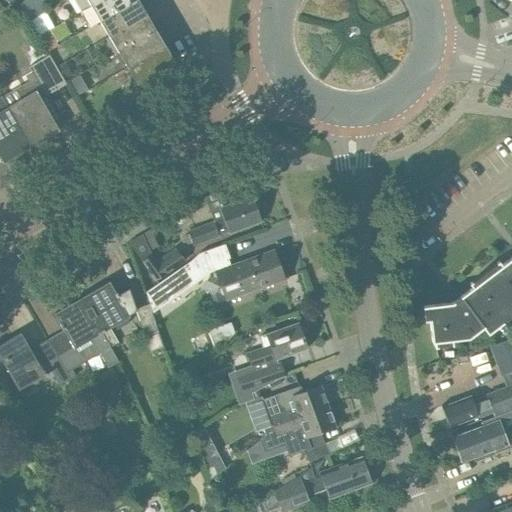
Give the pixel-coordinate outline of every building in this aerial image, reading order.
[(23,0),(18,6),(28,23),(45,12),(41,5),(46,2),(44,0),(23,0)] [(72,0),(79,10),(96,0),(72,0)] [(88,26),(132,0),(96,0),(79,10),(88,26)] [(108,35),(146,13),(138,0),(132,0),(88,26),(88,27),(99,20),(108,35)] [(117,51),(155,29),(146,13),(108,35),(117,51)] [(48,28),(40,15),(31,21),(38,34),(48,28)] [(38,34),(48,51),(58,46),(48,28),(38,34)] [(164,44),(155,29),(117,51),(126,66),(164,44)] [(174,61),(164,44),(126,66),(136,84),(174,61)] [(57,69),(48,55),(29,66),(47,96),(66,84),(64,81),(57,69)] [(66,63),(57,69),(64,81),(73,76),(66,63)] [(35,92),(10,106),(32,145),(57,130),(35,92)] [(32,145),(10,106),(3,95),(0,97),(0,154),(4,161),(32,145)] [(262,206),(255,189),(233,197),(235,203),(220,208),(224,218),(188,232),(189,234),(185,236),(188,243),(192,242),(193,245),(229,232),(260,221),(256,209),(262,206)] [(274,250),(241,261),(251,290),(285,278),(274,250)] [(183,259),(177,251),(159,264),(152,254),(142,261),(155,281),(168,272),(183,259)] [(511,256),(488,274),(511,305),(511,256)] [(251,290),(241,261),(215,271),(187,281),(198,309),(225,300),(251,291),(251,290)] [(452,302),(423,306),(424,320),(429,320),(432,342),(434,342),(434,347),(437,346),(437,342),(457,340),(468,338),(482,327),(484,330),(511,308),(511,305),(488,274),(452,302)] [(109,283),(85,297),(113,344),(117,341),(108,326),(128,315),(136,310),(129,288),(117,295),(109,281),(108,282),(109,283)] [(64,329),(50,338),(64,361),(68,369),(73,377),(75,376),(71,369),(100,354),(108,368),(118,362),(109,346),(113,344),(85,297),(56,314),(55,313),(54,313),(64,329)] [(159,330),(149,302),(137,307),(147,334),(159,330)] [(276,359),(288,355),(307,348),(298,323),(279,330),(267,334),(259,337),(262,347),(246,353),(252,368),(254,372),(237,378),(241,390),(245,389),(247,394),(285,375),(280,363),(278,364),(276,359)] [(224,324),(207,331),(214,347),(226,342),(230,339),(224,324)] [(64,361),(50,338),(36,346),(40,351),(33,355),(20,333),(0,344),(0,357),(18,388),(45,373),(46,375),(49,373),(48,371),(51,369),(59,385),(73,377),(68,369),(64,361)] [(511,338),(492,346),(503,377),(511,373),(511,338)] [(471,395),(441,407),(450,429),(480,418),(511,405),(511,385),(507,388),(473,401),(471,395)] [(303,392),(301,387),(264,400),(273,425),(309,412),(327,405),(320,386),(303,392)] [(0,435),(8,449),(24,439),(0,401),(0,435)] [(320,432),(335,427),(327,405),(309,412),(273,425),(263,428),(265,433),(265,434),(260,440),(264,450),(280,444),(278,437),(303,428),(306,437),(320,432)] [(511,411),(481,422),(482,426),(453,437),(462,462),(473,457),(475,461),(509,448),(511,447),(511,411)] [(308,451),(304,453),(310,464),(315,461),(328,455),(327,452),(324,443),(308,451)] [(218,455),(205,463),(211,473),(224,466),(218,455)] [(371,483),(361,457),(323,471),(325,474),(306,481),(303,473),(289,484),(257,511),(273,511),(280,509),(281,511),(282,511),(310,502),(307,496),(326,489),(329,499),(371,483)] [(126,468),(133,481),(150,471),(143,458),(126,468)] [(112,475),(98,480),(101,491),(116,486),(112,475)] [(219,511),(211,488),(202,491),(208,508),(204,509),(205,511),(219,511)] [(101,495),(90,498),(93,511),(98,511),(106,510),(101,495)] [(511,511),(511,502),(485,511),(511,511)]
